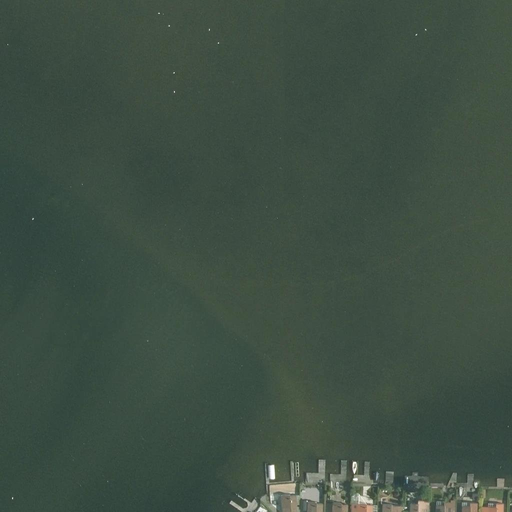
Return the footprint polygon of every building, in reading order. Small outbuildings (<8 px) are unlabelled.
[(290,494),(280,495),(281,507),(282,507),(282,511),(296,511),(296,506),(296,495),(290,495),(290,494)] [(411,503),(410,511),(428,511),(429,502),(425,502),(425,501),(418,500),(418,504),(411,503)] [(316,511),(316,503),(316,502),(307,502),(299,502),(298,511),(316,511)] [(332,502),(332,503),(331,511),(346,511),(347,504),(341,504),(341,503),(332,502)] [(437,505),(436,511),(454,511),(455,502),(451,502),(444,502),(444,505),(437,505)] [(351,505),(351,511),(371,511),(372,505),(366,505),(366,503),(357,503),(357,505),(351,505)] [(463,506),(462,511),(476,511),(477,503),(470,503),(470,506),(463,506)] [(489,507),(488,511),(503,511),(503,504),(497,503),(497,507),(489,506),(489,507)]
